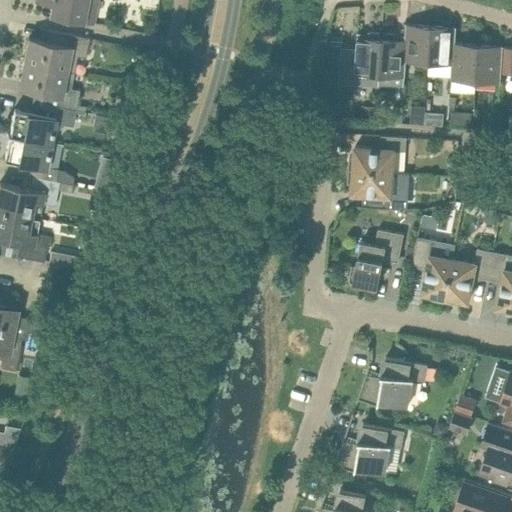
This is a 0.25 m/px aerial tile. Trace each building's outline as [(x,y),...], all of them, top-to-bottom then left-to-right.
[(37,0),(62,5),(60,14),(42,11),(41,12),(93,22),(97,2),(96,0),(37,0)] [(429,61),(431,25),(406,24),(405,39),(406,39),(405,59),(406,59),(429,61)] [(456,27),(431,25),(429,61),(452,62),(453,62),(454,43),(455,43),(456,27)] [(85,57),(89,37),(46,29),(46,30),(53,31),(51,41),(28,37),(23,62),(74,72),(77,56),(85,57)] [(357,47),(341,46),(338,83),(340,83),(340,82),(355,83),(356,72),(378,73),(378,85),(379,85),(379,82),(382,38),(380,38),(380,32),(369,31),(369,37),(357,36),(357,47)] [(396,33),(385,33),(385,38),(382,38),(379,82),(404,84),(406,59),(405,59),(406,39),(405,39),(395,39),(396,33)] [(329,34),(328,45),(341,45),(342,35),(341,35),(329,34)] [(476,80),(478,44),(455,43),(454,43),(453,62),(452,62),(451,78),(476,80)] [(500,81),(501,71),(503,46),(478,44),(476,80),(500,81)] [(511,46),(503,46),(501,71),(511,72),(511,46)] [(74,72),(23,62),(18,86),(34,89),(32,101),(35,101),(75,109),(79,89),(71,87),(74,72)] [(72,125),(75,109),(35,101),(33,112),(14,108),(9,134),(50,142),(55,117),(63,119),(62,123),(72,125)] [(411,105),(410,121),(424,122),(425,112),(425,106),(411,105)] [(450,111),(449,124),(471,125),(472,112),(454,111),(450,111)] [(483,125),(495,125),(496,112),(484,111),(483,125)] [(424,122),(424,124),(443,125),(443,113),(425,112),(424,122)] [(115,117),(112,134),(124,136),(127,120),(115,117)] [(50,142),(9,134),(4,159),(30,164),(28,175),(32,175),(69,183),(70,177),(57,174),(58,168),(45,166),(50,142)] [(406,150),(407,136),(381,135),(381,147),(355,145),(354,155),(350,155),(349,168),(393,171),(394,149),(406,150)] [(449,156),(448,166),(457,166),(457,156),(449,156)] [(104,157),(100,171),(112,175),(116,160),(104,157)] [(391,193),(393,171),(349,168),(348,182),(353,182),(352,192),(378,194),(377,206),(402,208),(403,194),(391,193)] [(73,184),(69,183),(32,175),(29,187),(0,181),(0,210),(39,218),(42,203),(55,205),(58,190),(71,193),(73,184)] [(39,218),(0,210),(0,238),(19,242),(16,255),(44,261),(48,241),(49,235),(36,232),(39,218)] [(398,261),(404,233),(378,228),(375,242),(361,240),(356,265),(352,264),(349,277),(349,280),(351,282),(353,283),(366,285),(367,281),(379,283),(384,258),(398,261)] [(444,301),(453,257),(441,255),(443,241),(418,236),(412,263),(427,266),(422,291),(432,293),(431,298),(444,301)] [(406,246),(405,255),(412,257),(414,247),(406,246)] [(473,275),(487,278),(493,250),(478,247),(475,261),(453,257),(444,301),(458,303),(459,298),(468,300),(473,275)] [(51,250),(48,265),(60,267),(63,252),(51,250)] [(511,313),(511,253),(493,250),(487,278),(502,281),(497,306),(507,308),(506,312),(511,313)] [(31,318),(15,315),(17,308),(0,304),(0,347),(3,349),(0,364),(0,365),(15,369),(21,338),(27,339),(31,318)] [(383,376),(366,373),(358,397),(378,404),(379,403),(378,403),(380,398),(408,403),(413,377),(425,380),(427,363),(386,356),(383,371),(382,371),(382,372),(383,372),(383,376)] [(511,369),(500,401),(509,404),(504,420),(511,422),(511,369)] [(25,406),(28,394),(14,391),(12,403),(25,406)] [(455,409),(470,415),(476,399),(460,394),(455,409)] [(450,427),(467,433),(473,416),(456,410),(450,427)] [(511,428),(489,421),(483,439),(490,441),(480,470),(511,481),(511,428)] [(335,463),(356,470),(356,469),(357,465),(385,470),(390,444),(402,446),(405,430),(363,422),(361,437),(359,437),(359,438),(361,438),(360,443),(343,440),(335,463)] [(436,422),(433,434),(445,437),(448,426),(436,422)] [(0,443),(0,457),(6,459),(9,445),(0,443)] [(464,510),(463,511),(511,511),(511,510),(491,503),(495,493),(464,482),(455,507),(464,510)] [(369,510),(369,509),(364,508),(367,493),(340,488),(338,503),(337,503),(336,504),(338,505),(337,509),(320,506),(318,511),(366,511),(367,510),(369,510)]
